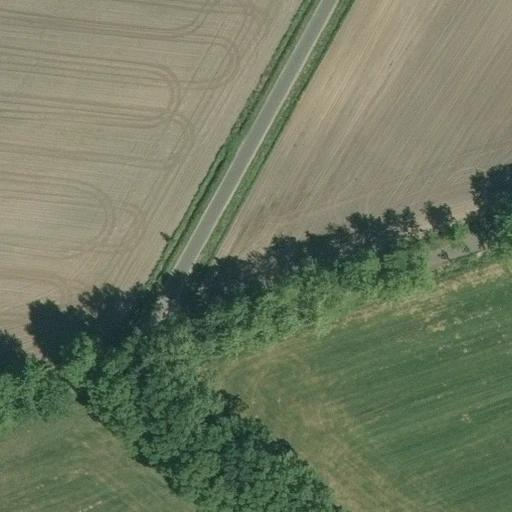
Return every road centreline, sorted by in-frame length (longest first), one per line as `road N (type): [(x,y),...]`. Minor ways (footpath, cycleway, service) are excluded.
road 1 (unclassified): [(135,364),(330,0)]
road 2 (unclassified): [(135,364),(511,232)]
road 3 (unclassified): [(0,408),(135,364)]
